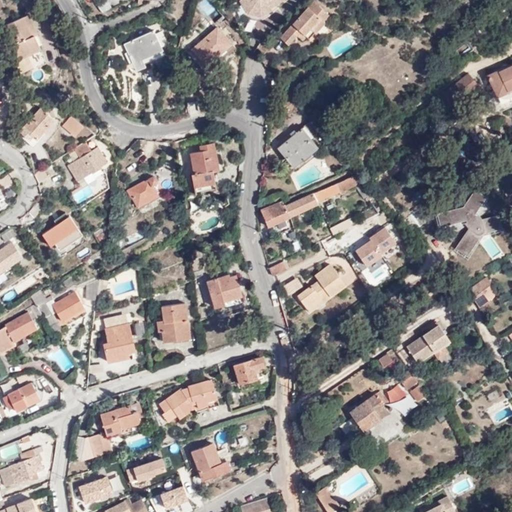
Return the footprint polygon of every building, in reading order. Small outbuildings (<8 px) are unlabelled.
[(242,0),(249,13),(262,16),(270,10),(271,9),(272,9),(271,8),(284,0),(242,0)] [(262,16),(249,13),(248,18),(262,21),(275,14),(274,12),(288,0),(287,0),(284,0),(271,8),(272,9),(271,9),(270,10),(262,16)] [(329,17),(313,2),(279,39),(289,47),(297,37),(303,42),(307,38),(309,40),(314,33),(316,35),(325,24),(323,23),(329,17)] [(33,69),(47,64),(36,31),(33,32),(27,16),(8,23),(15,43),(13,44),(19,59),(29,55),(33,69)] [(218,28),(191,50),(202,63),(206,68),(215,61),(213,60),(223,52),(225,53),(233,46),(218,28)] [(163,51),(155,31),(123,44),(135,71),(146,67),(143,60),(163,51)] [(206,68),(202,63),(197,67),(206,77),(237,50),(233,46),(225,53),(223,52),(213,60),(215,61),(206,68)] [(511,64),(487,77),(498,101),(490,104),(495,114),(511,105),(511,64)] [(477,81),(471,73),(445,93),(452,101),(477,81)] [(36,139),(54,119),(40,107),(29,118),(31,120),(24,128),(22,126),(18,131),(28,140),(33,136),(36,139)] [(76,136),(84,126),(72,116),(63,126),(76,136)] [(303,159),(317,148),(303,129),(280,148),(295,166),(303,159)] [(90,150),(86,144),(75,151),(79,157),(90,150)] [(218,167),(214,145),(201,147),(201,151),(191,153),(195,175),(191,175),(194,188),(215,185),(212,167),(218,167)] [(321,151),(317,148),(303,159),(306,163),(321,151)] [(108,165),(98,149),(68,167),(77,182),(108,165)] [(143,201),(162,191),(157,182),(161,180),(157,174),(135,185),(143,201)] [(286,206),(291,218),(319,206),(317,202),(358,186),(355,178),(286,206)] [(503,229),(500,215),(483,219),(479,214),(477,215),(476,214),(487,198),(476,190),(464,207),(437,214),(441,227),(466,221),(467,223),(465,223),(469,229),(456,248),(468,256),(480,237),(483,234),(486,232),(503,229)] [(284,203),(284,201),(261,211),(268,227),(291,218),(286,206),(284,203)] [(35,218),(42,206),(37,202),(29,212),(35,218)] [(230,211),(227,206),(221,209),(224,215),(230,211)] [(59,246),(81,231),(70,215),(57,224),(58,226),(49,231),(48,230),(43,233),(51,245),(56,242),(59,246)] [(331,230),(334,235),(353,225),(350,220),(331,230)] [(387,225),(354,246),(365,264),(398,244),(387,225)] [(18,235),(12,226),(1,234),(6,243),(18,235)] [(238,235),(237,228),(229,230),(231,236),(238,235)] [(188,238),(187,230),(170,240),(174,246),(188,238)] [(480,241),(494,260),(503,253),(489,234),(480,241)] [(174,246),(170,240),(162,244),(166,251),(174,246)] [(0,253),(0,270),(1,272),(23,257),(13,242),(0,249),(0,251),(1,253),(0,253)] [(284,260),(269,267),(272,275),(287,268),(284,260)] [(316,275),(319,280),(321,283),(314,288),(312,285),(298,295),(307,308),(321,297),(324,302),(346,285),(331,265),(316,275)] [(86,295),(97,297),(100,279),(100,275),(89,281),(86,295)] [(492,283),(488,275),(476,283),(482,291),(492,283)] [(242,295),(236,276),(218,281),(217,278),(207,282),(215,308),(225,305),(224,301),(242,295)] [(49,299),(44,291),(35,297),(39,304),(49,299)] [(51,298),(49,299),(39,304),(45,315),(45,317),(54,311),(57,309),(63,319),(85,306),(77,291),(55,304),(51,298)] [(310,311),(324,302),(321,297),(307,308),(310,311)] [(191,338),(186,304),(164,307),(165,320),(158,321),(159,330),(163,330),(165,342),(191,338)] [(34,319),(43,313),(37,305),(29,310),(30,312),(6,325),(7,326),(0,329),(0,346),(2,351),(17,343),(15,339),(38,326),(34,319)] [(45,317),(50,324),(58,319),(54,311),(45,317)] [(144,335),(143,321),(135,322),(136,336),(144,335)] [(430,330),(438,324),(436,321),(428,326),(430,330)] [(138,351),(131,322),(106,326),(109,340),(104,342),(109,362),(131,357),(131,352),(138,351)] [(438,324),(430,330),(407,346),(418,363),(434,352),(438,358),(448,352),(443,346),(450,341),(438,324)] [(392,361),(387,354),(377,361),(382,368),(392,361)] [(265,367),(262,357),(234,365),(240,384),(258,378),(256,370),(265,367)] [(418,380),(409,368),(397,377),(406,389),(418,380)] [(168,421),(177,414),(192,404),(189,400),(195,399),(196,404),(206,401),(206,398),(216,396),(212,380),(188,385),(188,387),(186,388),(183,391),(181,388),(159,404),(164,411),(162,413),(168,421)] [(41,398),(34,383),(21,388),(22,390),(12,395),(11,393),(5,395),(11,408),(16,406),(18,409),(41,398)] [(417,401),(427,394),(420,384),(411,391),(417,401)] [(491,401),(500,396),(497,389),(488,394),(491,401)] [(240,397),(238,391),(229,394),(231,400),(240,397)] [(390,411),(377,393),(351,411),(364,430),(390,411)] [(139,403),(131,406),(133,412),(137,411),(139,418),(144,417),(139,403)] [(192,404),(177,414),(179,418),(194,407),(192,404)] [(133,412),(131,406),(101,415),(106,431),(88,436),(77,435),(74,456),(82,457),(82,459),(112,450),(108,436),(121,432),(120,429),(141,422),(139,418),(137,411),(133,412)] [(41,439),(34,431),(24,440),(31,448),(41,439)] [(204,479),(221,472),(218,466),(222,464),(213,444),(193,451),(204,479)] [(2,449),(4,457),(17,452),(14,445),(2,449)] [(37,454),(35,449),(26,452),(28,458),(1,468),(8,486),(34,475),(33,472),(43,469),(38,454),(37,454)] [(163,457),(126,467),(130,481),(166,472),(163,457)] [(218,466),(221,472),(230,469),(227,462),(222,464),(218,466)] [(90,497),(87,482),(77,484),(80,499),(90,497)] [(319,499),(329,492),(326,487),(316,494),(319,499)] [(336,503),(329,492),(319,499),(326,510),(336,503)] [(455,511),(447,496),(433,503),(435,507),(425,511),(455,511)] [(1,509),(2,509),(2,511),(37,511),(32,498),(18,503),(19,505),(9,509),(8,507),(1,509)] [(272,511),(273,511),(268,498),(241,507),(242,511),(272,511)] [(147,511),(141,500),(131,505),(128,499),(104,511),(147,511)] [(333,511),(339,508),(336,503),(326,510),(327,511),(333,511)] [(420,511),(425,511),(435,507),(433,503),(419,511),(420,511)]
